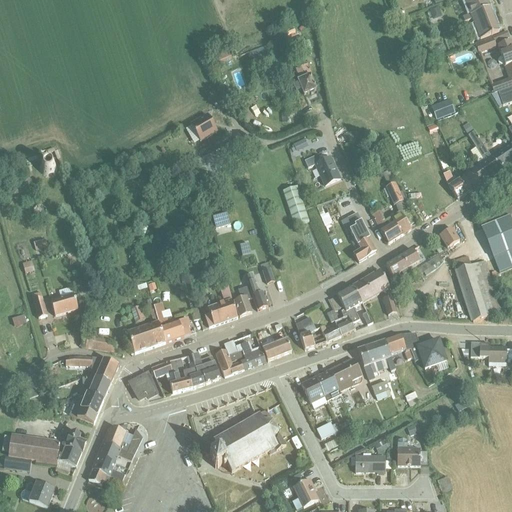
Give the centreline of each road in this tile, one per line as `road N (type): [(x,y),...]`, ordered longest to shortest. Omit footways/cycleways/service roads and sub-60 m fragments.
road 1 (tertiary): [(130,369),(295,309),(386,258)]
road 2 (residential): [(386,258),(323,125),(269,145),(242,138),(222,104)]
road 3 (tertiary): [(511,333),(394,331),(276,372)]
road 4 (residential): [(276,372),(341,494),(424,488)]
road 5 (tertiary): [(386,258),(511,179)]
road 6 (unclassified): [(0,393),(68,356),(130,369)]
